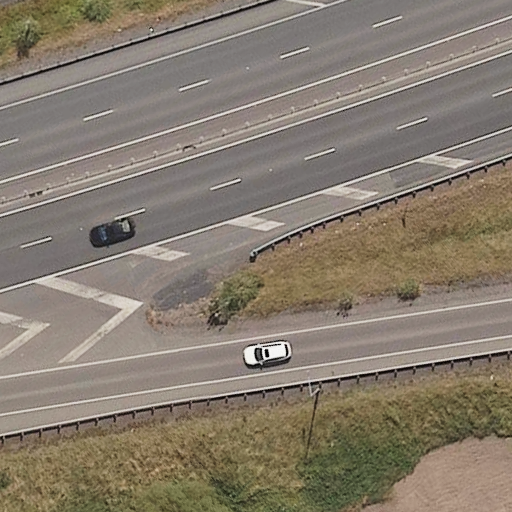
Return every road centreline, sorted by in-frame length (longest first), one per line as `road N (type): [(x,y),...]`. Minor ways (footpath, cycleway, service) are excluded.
road 1 (motorway): [(511,71),(290,159),(0,248)]
road 2 (motorway): [(511,307),(0,387)]
road 3 (motorway): [(0,142),(448,0)]
